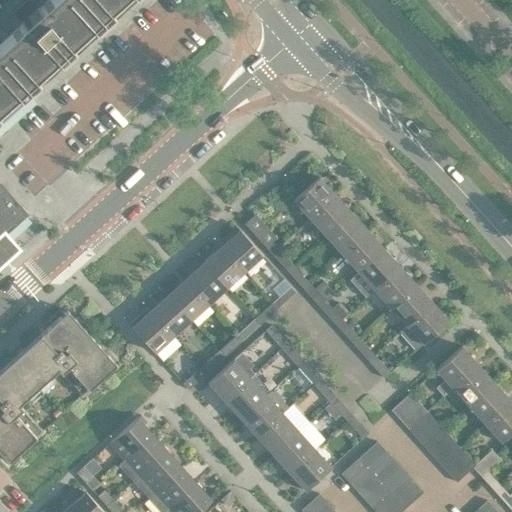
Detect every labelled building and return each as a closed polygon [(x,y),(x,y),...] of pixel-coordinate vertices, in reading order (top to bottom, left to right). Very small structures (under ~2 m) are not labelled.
[(21,22),(0,40),(0,58),(22,83),(97,15),(83,0),(45,0),(36,8),(35,7),(34,8),(30,4),(17,15),(18,16),(19,17),(21,20),(20,21),(21,22)] [(83,0),(97,15),(113,0),(83,0)] [(0,103),(22,83),(0,58),(0,103)] [(0,238),(25,216),(27,213),(9,193),(0,182),(0,123),(29,97),(33,93),(32,93),(28,89),(28,88),(27,88),(26,87),(22,83),(0,103),(0,238)] [(308,218),(335,194),(318,176),(292,200),(308,218)] [(308,218),(324,236),(351,212),(335,194),(308,218)] [(351,212),(324,236),(341,254),(367,230),(351,212)] [(244,223),(270,252),(276,247),(271,241),(276,237),(254,214),(244,223)] [(238,228),(220,245),(244,271),(262,255),(238,228)] [(341,254),(357,271),(383,248),(367,230),(341,254)] [(244,271),(220,245),(202,261),(226,287),(244,271)] [(286,270),(292,265),(276,247),(270,252),(286,270)] [(383,248),(357,271),(373,289),(399,265),(383,248)] [(202,261),(184,277),(208,303),(226,287),(202,261)] [(286,270),(302,288),(308,283),(292,265),(286,270)] [(373,289),(389,307),(415,283),(399,265),(373,289)] [(190,320),(208,303),(184,277),(166,293),(190,320)] [(325,300),(308,283),(302,288),(319,306),(325,300)] [(389,307),(405,325),(431,301),(415,283),(389,307)] [(289,285),(271,302),(277,308),(295,291),(289,285)] [(172,336),(190,320),(166,293),(148,309),(172,336)] [(319,306),(335,324),(341,318),(325,300),(319,306)] [(448,319),(431,301),(405,325),(398,331),(414,350),(448,319)] [(271,302),(266,307),(253,318),(259,324),(277,308),(271,302)] [(66,309),(12,358),(37,386),(57,369),(81,395),(115,364),(66,309)] [(154,352),(172,336),(148,309),(141,316),(138,313),(129,321),(132,324),(130,326),(154,352)] [(241,340),(259,324),(253,318),(236,334),(241,340)] [(335,324),(340,329),(351,341),(357,336),(341,318),(335,324)] [(264,330),(281,348),(287,343),(270,324),(264,330)] [(223,356),(241,340),(236,334),(218,350),(223,356)] [(351,341),(367,359),(373,354),(357,336),(351,341)] [(303,361),(287,343),(281,348),(297,366),(303,361)] [(435,388),(442,395),(451,387),(477,364),(461,345),(434,369),(444,380),(435,388)] [(205,372),(211,367),(223,356),(218,350),(200,366),(205,372)] [(207,382),(223,400),(250,376),(245,371),(253,364),(241,351),(207,382)] [(389,372),(373,354),(367,359),(383,377),(389,372)] [(37,386),(12,358),(0,369),(0,453),(7,462),(42,430),(18,404),(37,386)] [(297,366),(313,384),(319,378),(303,361),(297,366)] [(451,387),(467,405),(493,381),(477,364),(451,387)] [(187,389),(205,372),(200,366),(182,383),(187,389)] [(266,394),(250,376),(223,400),(239,418),(266,394)] [(335,396),(319,378),(313,384),(329,402),(335,396)] [(467,405),(483,423),(509,399),(493,381),(467,405)] [(271,390),(266,394),(239,418),(255,436),(282,412),(288,407),(283,401),(283,399),(276,391),(271,390)] [(390,409),(398,418),(417,401),(409,392),(390,409)] [(335,396),(329,402),(345,419),(351,414),(335,396)] [(500,441),(511,429),(511,401),(509,399),(483,423),(500,441)] [(426,410),(417,401),(398,418),(407,427),(426,410)] [(415,437),(434,420),(426,410),(407,427),(415,437)] [(298,430),(282,412),(255,436),(271,454),(298,430)] [(368,432),(351,414),(345,419),(362,438),(368,432)] [(136,417),(108,443),(124,460),(152,434),(136,417)] [(442,428),(434,420),(415,437),(423,445),(442,428)] [(430,454),(449,437),(442,428),(423,445),(430,454)] [(271,454),(287,471),(314,448),(298,430),(271,454)] [(166,450),(152,434),(124,460),(138,476),(166,450)] [(364,437),(338,462),(345,468),(370,443),(364,437)] [(458,446),(449,437),(430,454),(439,463),(458,446)] [(383,449),(376,441),(358,457),(366,465),(383,449)] [(448,473),(467,456),(458,446),(439,463),(448,473)] [(314,448),(287,471),(304,490),(330,466),(314,448)] [(383,449),(366,465),(373,474),(391,458),(383,449)] [(499,458),(490,449),(474,464),(472,466),(472,467),(496,494),(502,488),(486,470),(499,458)] [(166,450),(138,476),(152,492),(181,466),(166,450)] [(474,464),(467,456),(448,473),(456,481),(472,467),(472,466),(474,464)] [(340,473),(348,481),(366,465),(358,457),(340,473)] [(399,466),(391,458),(373,474),(381,482),(399,466)] [(366,465),(348,481),(355,490),(373,474),(366,465)] [(82,466),(76,472),(84,482),(91,476),(82,466)] [(152,492),(167,508),(195,482),(181,466),(152,492)] [(381,482),(388,490),(397,482),(406,474),(399,466),(381,482)] [(355,490),(363,498),(381,482),(373,474),(355,490)] [(406,474),(397,482),(413,500),(422,491),(406,474)] [(196,511),(210,499),(195,482),(167,508),(170,511),(196,511)] [(370,506),(379,498),(388,490),(381,482),(363,498),(370,506)] [(413,500),(397,482),(388,490),(404,508),(413,500)] [(511,498),(502,488),(496,494),(511,510),(511,498)] [(97,496),(105,505),(112,499),(104,490),(97,496)] [(235,497),(229,490),(220,499),(226,505),(235,497)] [(391,511),(398,511),(404,508),(388,490),(379,498),(391,511)] [(103,511),(85,491),(68,506),(73,511),(103,511)] [(300,509),(302,511),(314,511),(326,501),(318,493),(300,509)] [(370,506),(375,511),(391,511),(379,498),(370,506)] [(111,511),(117,511),(121,509),(112,499),(105,505),(111,511)] [(496,511),(486,500),(477,507),(481,511),(496,511)] [(330,511),(333,510),(326,501),(314,511),(330,511)]
